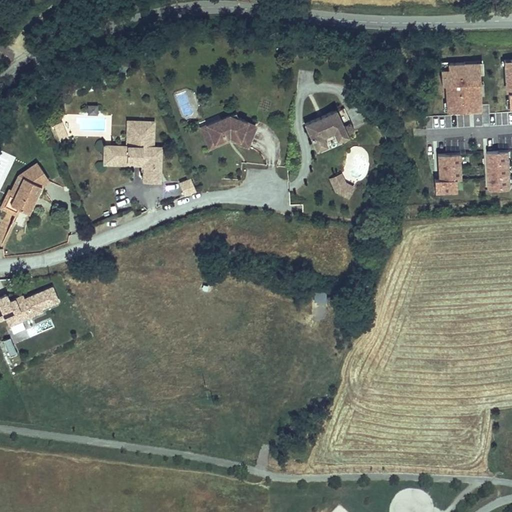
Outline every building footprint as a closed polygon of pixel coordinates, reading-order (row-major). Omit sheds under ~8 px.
[(511,54),(503,55),(503,61),(505,61),(507,87),(509,87),(510,94),(508,94),(508,104),(511,103),(511,54)] [(478,56),(451,58),(451,64),(442,64),(443,80),(447,80),(447,97),(452,97),(453,107),(484,105),(483,89),(482,76),(482,68),(479,68),(478,56)] [(308,115),(321,142),(331,137),(341,132),(352,127),(351,124),(347,117),(354,114),(347,99),(340,102),(339,100),(308,115)] [(236,111),(239,118),(246,115),(243,108),(236,111)] [(246,115),(239,118),(236,111),(207,122),(211,131),(219,128),(223,138),(233,134),(232,131),(241,128),(246,130),(244,134),(256,140),(268,120),(255,111),(246,115)] [(354,114),(347,117),(351,124),(357,121),(354,114)] [(163,116),(139,115),(138,141),(122,140),(121,153),(155,154),(154,159),(153,175),(167,176),(169,152),(165,152),(165,141),(162,141),(163,116)] [(71,122),(60,123),(61,133),(73,132),(71,122)] [(219,128),(211,131),(215,141),(223,138),(219,128)] [(121,153),(122,140),(115,140),(114,157),(154,159),(155,154),(121,153)] [(511,159),(511,145),(489,146),(491,184),(511,182),(511,159)] [(461,148),(440,149),(441,174),(437,174),(437,187),(459,186),(458,173),(463,173),(461,148)] [(55,174),(43,156),(25,169),(29,172),(38,165),(48,179),(55,174)] [(42,189),(48,179),(38,165),(29,172),(25,169),(17,183),(19,190),(16,196),(29,203),(33,205),(39,196),(36,194),(39,187),(42,189)] [(349,174),(345,165),(334,170),(340,183),(352,189),(358,179),(349,174)] [(202,182),(197,170),(187,174),(192,186),(202,182)] [(29,203),(16,196),(19,190),(17,183),(16,182),(5,201),(25,212),(29,203)] [(7,293),(0,296),(0,319),(5,317),(9,327),(44,312),(43,310),(60,302),(53,286),(25,298),(23,294),(10,299),(7,293)] [(9,338),(3,340),(9,356),(16,353),(9,338)]
